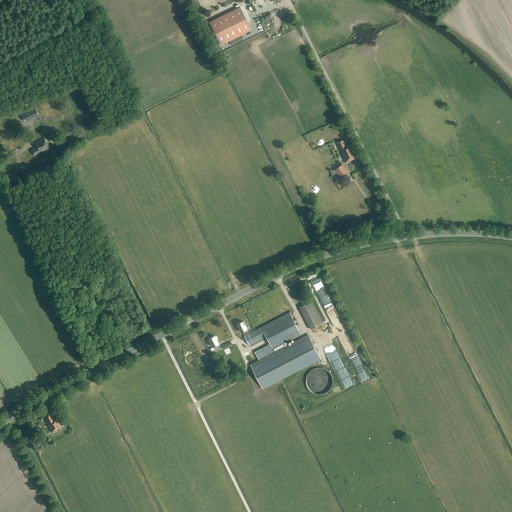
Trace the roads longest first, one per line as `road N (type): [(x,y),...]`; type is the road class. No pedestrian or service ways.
road 1 (tertiary): [(511,236),(447,232),(324,254),(87,375)]
road 2 (track): [(87,375),(0,182)]
road 3 (track): [(161,335),(248,511)]
